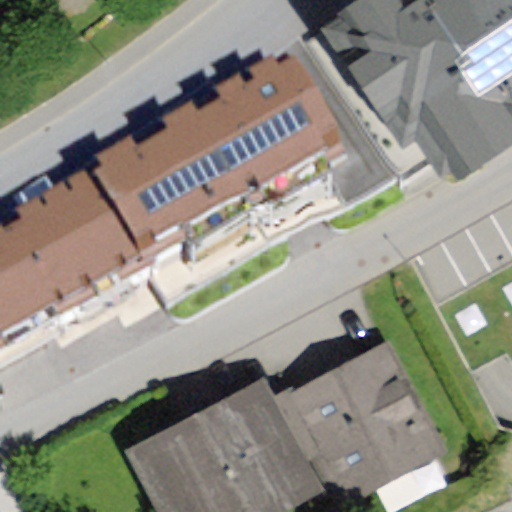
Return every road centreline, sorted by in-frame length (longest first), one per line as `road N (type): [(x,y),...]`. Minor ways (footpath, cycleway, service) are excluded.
road 1 (residential): [(0,430),(320,274),(511,165)]
road 2 (tertiary): [(0,175),(256,0)]
